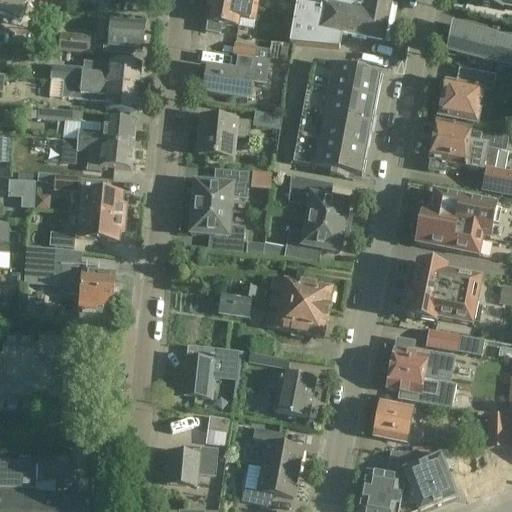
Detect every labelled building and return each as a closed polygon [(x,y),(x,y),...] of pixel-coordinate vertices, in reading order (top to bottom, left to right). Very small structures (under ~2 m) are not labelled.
[(31,1),(27,0),(0,0),(0,15),(12,21),(18,7),(26,10),(31,1)] [(209,0),(209,1),(258,9),(258,0),(209,0)] [(297,0),(297,4),(290,46),(340,51),(342,37),(385,46),(393,1),(393,0),(395,0),(397,0),(396,0),(297,0)] [(511,0),(471,0),(470,6),(502,12),(503,11),(511,12),(511,0)] [(53,1),(48,30),(62,32),(66,4),(53,1)] [(207,23),(206,33),(219,35),(221,26),(238,28),(254,31),(257,10),(258,9),(209,1),(206,23),(207,23)] [(102,49),(102,55),(131,57),(132,51),(141,52),(143,27),(110,24),(108,49),(102,49)] [(452,28),(447,54),(511,70),(511,52),(494,48),(496,39),(452,28)] [(0,45),(8,46),(9,37),(0,36),(0,45)] [(61,44),(57,54),(90,57),(91,38),(62,36),(61,44)] [(26,38),(16,37),(15,47),(25,48),(26,38)] [(235,45),(233,57),(238,57),(238,59),(253,61),(255,49),(235,45)] [(208,69),(204,95),(248,102),(250,84),(254,84),(265,86),(269,66),(271,52),(255,49),(253,61),(238,59),(237,61),(235,73),(208,69)] [(52,71),(51,82),(63,83),(137,90),(139,67),(108,65),(108,66),(84,64),(83,71),(52,68),(52,71)] [(308,90),(376,103),(381,77),(374,76),(375,70),(351,66),(350,71),(334,68),(313,64),(308,90)] [(445,84),(438,119),(477,127),(480,109),(484,110),(486,101),(481,100),(485,79),(459,74),(457,87),(445,84)] [(135,114),(137,90),(63,83),(51,82),(50,99),(62,100),(62,101),(95,105),(105,105),(105,112),(135,114)] [(376,103),(308,90),(303,115),(372,128),(376,103)] [(38,112),(37,123),(61,125),(59,142),(62,142),(132,148),(134,124),(103,122),(103,125),(82,123),(82,115),(38,112)] [(372,128),(303,115),(298,141),(367,154),(372,128)] [(255,116),(253,130),(279,134),(282,119),(255,116)] [(201,119),(197,157),(234,161),(237,140),(248,141),(249,124),(201,119)] [(511,174),(482,169),(482,167),(485,151),(507,155),(509,137),(472,130),(472,131),(437,124),(430,162),(431,163),(429,172),(444,175),(446,166),(464,169),(463,170),(485,174),(483,189),(482,193),(511,198),(511,174)] [(298,141),(293,166),(331,173),(330,179),(354,183),(355,178),(362,179),(367,154),(298,141)] [(132,148),(62,142),(60,167),(76,168),(78,155),(100,157),(99,171),(130,173),(132,148)] [(187,211),(231,215),(232,200),(246,201),(248,176),(222,174),(221,188),(194,185),(193,198),(188,198),(187,211)] [(54,180),(53,192),(77,195),(78,182),(54,180)] [(307,223),(349,231),(352,218),(347,218),(349,205),(323,200),(326,186),(292,180),(289,205),(309,209),(307,223)] [(35,184),(22,184),(21,199),(20,210),(33,211),(35,184)] [(82,193),(79,217),(124,221),(125,208),(121,207),(122,196),(82,193)] [(423,212),(416,248),(479,260),(483,241),(490,242),(497,207),(434,194),(430,214),(423,212)] [(231,215),(187,211),(186,224),(191,224),(190,237),(216,240),(215,253),(242,255),(244,231),(229,229),(231,215)] [(124,221),(79,217),(77,241),(118,244),(119,233),(123,234),(124,221)] [(349,231),(307,223),(304,238),(290,235),(285,260),(311,265),(314,251),(340,256),(342,243),(347,244),(349,231)] [(49,236),(48,249),(72,251),(73,238),(49,236)] [(97,309),(113,310),(114,303),(117,304),(117,291),(115,291),(116,273),(81,271),(81,268),(54,266),(55,252),(26,250),(25,274),(65,276),(64,296),(80,297),(80,312),(96,313),(97,309)] [(406,293),(402,314),(407,315),(406,319),(437,325),(437,322),(473,329),(482,281),(447,274),(448,270),(417,264),(411,294),(406,293)] [(271,301),(270,305),(328,316),(333,291),(276,280),(273,294),(281,296),(280,302),(271,301)] [(242,289),(240,300),(253,302),(256,303),(258,291),(250,289),(243,287),(242,289)] [(511,294),(504,293),(501,306),(511,308),(511,294)] [(221,297),(217,318),(249,323),(253,302),(240,300),(221,297)] [(328,316),(270,305),(269,310),(279,312),(278,318),(268,316),(266,330),(324,341),(328,316)] [(459,338),(430,333),(427,350),(456,355),(459,338)] [(275,341),(254,338),(252,350),(274,353),(275,341)] [(0,411),(35,413),(36,398),(60,399),(62,369),(58,368),(59,339),(39,339),(39,343),(4,341),(3,356),(0,355),(0,411)] [(452,382),(456,360),(429,355),(429,359),(413,356),(415,347),(416,345),(397,341),(395,352),(391,372),(426,379),(426,382),(439,384),(441,385),(442,380),(452,382)] [(210,364),(186,362),(183,361),(179,399),(210,403),(213,380),(236,383),(238,368),(239,356),(211,353),(210,364)] [(289,363),(270,360),(268,368),(288,371),(289,363)] [(422,397),(426,382),(426,379),(391,372),(387,392),(399,394),(398,404),(452,412),(456,388),(441,385),(439,384),(436,399),(422,397)] [(271,377),(268,391),(275,392),(274,396),(278,397),(275,416),(308,422),(315,384),(281,378),(281,379),(271,377)] [(381,405),(374,440),(407,446),(414,412),(381,405)] [(210,433),(229,435),(231,419),(212,417),(210,433)] [(507,421),(487,418),(487,450),(508,451),(507,421)] [(263,470),(298,478),(302,452),(277,448),(279,436),(255,432),(252,445),(267,448),(263,470)] [(168,485),(167,489),(196,491),(197,479),(217,481),(219,453),(199,452),(199,459),(170,456),(169,473),(165,473),(164,484),(168,485)] [(421,466),(418,456),(391,455),(386,478),(367,475),(359,511),(397,511),(402,490),(404,482),(407,480),(404,473),(421,466)] [(432,456),(418,456),(421,466),(404,473),(407,480),(404,482),(402,490),(410,511),(429,511),(457,502),(441,459),(434,461),(432,456)] [(454,457),(454,473),(455,473),(467,501),(469,500),(469,499),(489,490),(490,492),(492,491),(511,482),(511,464),(508,457),(502,459),(454,457)] [(0,511),(89,511),(90,498),(80,497),(79,484),(37,485),(37,468),(0,466),(0,511)] [(298,478),(263,470),(259,494),(243,491),(240,504),(266,509),(268,497),(293,501),(298,478)] [(219,511),(221,500),(209,498),(207,511),(219,511)]
